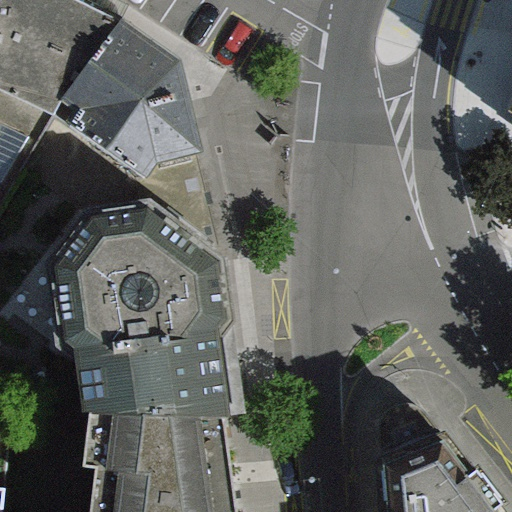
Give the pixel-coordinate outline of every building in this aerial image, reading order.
[(0,0),(0,64),(9,0),(0,0)] [(123,26),(71,0),(9,0),(0,64),(0,90),(55,116),(68,100),(123,26)] [(179,63),(123,26),(68,100),(83,110),(73,127),(146,178),(157,162),(201,151),(179,63)] [(0,210),(55,116),(0,90),(0,210)] [(151,207),(93,216),(52,266),(63,345),(84,360),(92,413),(226,417),(225,410),(239,408),(228,324),(231,320),(223,262),(151,207)] [(0,487),(7,488),(18,391),(0,389),(0,487)] [(384,458),(446,436),(431,416),(418,405),(402,405),(390,411),(382,420),(381,434),(384,458)] [(238,511),(226,417),(92,413),(86,466),(98,468),(92,511),(238,511)] [(504,511),(446,436),(384,458),(388,511),(504,511)]
